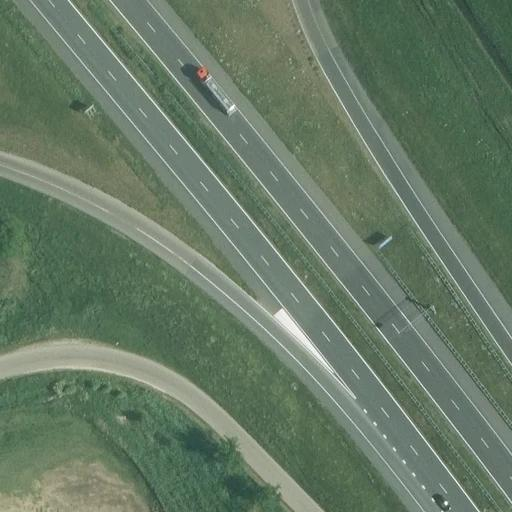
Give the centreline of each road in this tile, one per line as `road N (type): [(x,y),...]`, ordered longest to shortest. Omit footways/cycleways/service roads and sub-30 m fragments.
road 1 (motorway): [(511,481),(142,0)]
road 2 (motorway): [(55,0),(366,390)]
road 3 (motorway): [(0,160),(124,215),(366,390)]
road 4 (motorway): [(511,349),(384,161),(296,0)]
road 5 (unclassified): [(305,511),(203,408),(157,378),(87,357),(0,369)]
road 6 (motorway): [(366,390),(457,511)]
